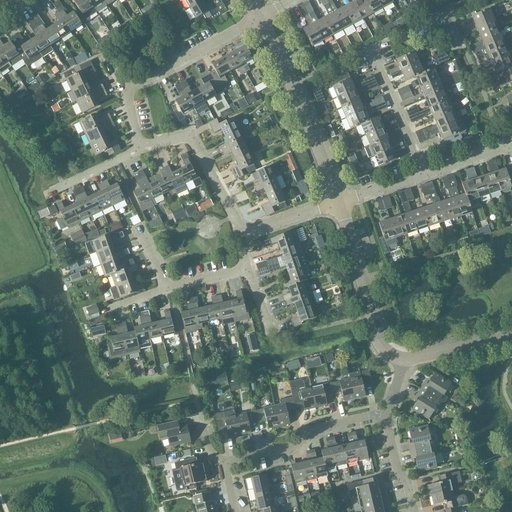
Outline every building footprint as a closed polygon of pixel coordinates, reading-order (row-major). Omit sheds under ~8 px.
[(97,13),(93,8),(88,0),(78,0),(74,2),(86,20),(97,13)] [(184,0),(189,9),(202,1),(201,0),(184,0)] [(219,13),(226,9),(220,0),(214,0),(207,4),(208,6),(206,7),(205,5),(202,1),(189,9),(196,19),(204,14),(207,19),(219,13)] [(343,8),(337,12),(331,2),(333,1),(332,0),(325,0),(328,4),(333,13),(342,30),(352,25),(343,8)] [(362,19),(372,14),(364,0),(358,0),(353,3),(362,19)] [(364,0),(372,14),(382,8),(377,0),(364,0)] [(390,0),(377,0),(382,8),(392,3),(390,0)] [(59,1),(53,5),(58,13),(71,32),(82,25),(74,13),(69,16),(59,1)] [(302,4),(308,15),(313,12),(308,2),(302,4)] [(352,25),(362,19),(353,3),(343,8),(352,25)] [(313,24),(308,15),(302,4),(297,7),(303,18),(304,17),(309,27),(303,30),(312,47),(322,41),(313,24)] [(332,35),(342,30),(333,14),(333,13),(328,4),(324,7),(329,16),(323,19),(332,35)] [(221,25),(236,12),(230,5),(215,18),(221,25)] [(463,27),(465,31),(493,19),(491,13),(494,11),(493,8),(471,17),(474,23),(463,27)] [(61,39),(71,32),(58,13),(54,16),(59,22),(53,27),(61,39)] [(61,39),(53,27),(46,31),(44,27),(45,26),(38,15),(32,19),(50,46),(61,39)] [(40,53),(50,46),(32,19),(26,22),(34,33),(35,33),(38,36),(32,41),(40,53)] [(322,41),(332,35),(323,19),(313,24),(322,41)] [(495,24),(493,19),(465,31),(467,35),(477,30),(479,36),(501,27),(499,22),(495,24)] [(120,26),(110,33),(114,39),(124,32),(121,27),(120,26)] [(473,50),(501,38),(499,32),(502,30),(501,27),(479,36),(482,41),(471,46),(473,50)] [(32,41),(25,45),(24,43),(25,42),(19,34),(9,40),(11,42),(19,55),(24,63),(29,60),(40,53),(32,41)] [(487,54),(509,45),(511,43),(511,37),(503,42),(501,38),(473,50),(474,54),(485,49),(487,54)] [(103,38),(98,42),(102,47),(107,44),(103,38)] [(0,49),(8,62),(19,55),(11,42),(4,47),(0,40),(0,49)] [(234,53),(245,73),(250,70),(246,63),(253,60),(245,46),(245,45),(237,48),(238,50),(234,53)] [(480,68),(509,56),(511,54),(511,52),(510,49),(509,45),(487,54),(489,60),(479,65),(480,68)] [(11,67),(8,62),(0,49),(0,72),(1,74),(11,67)] [(325,59),(335,55),(332,50),(323,54),(325,59)] [(444,66),(455,61),(450,50),(439,55),(444,66)] [(390,75),(418,63),(413,52),(396,60),(398,66),(388,71),(390,75)] [(241,75),(245,73),(234,53),(223,59),(230,72),(237,68),(241,75)] [(511,55),(509,56),(480,68),(482,73),(493,68),(495,73),(505,69),(511,66),(511,55)] [(81,56),(74,59),(77,64),(83,61),(81,56)] [(215,71),(210,73),(221,93),(226,91),(223,85),(228,83),(224,75),(230,72),(223,59),(212,65),(215,71)] [(63,74),(66,79),(71,91),(87,83),(84,77),(88,75),(89,76),(96,73),(90,61),(86,63),(79,67),(72,70),(63,74)] [(422,73),(418,63),(390,75),(392,79),(402,75),(405,82),(416,77),(423,74),(422,73)] [(450,69),(452,75),(460,73),(458,66),(450,69)] [(511,66),(505,69),(507,75),(497,79),(499,83),(511,77),(511,66)] [(437,80),(433,69),(422,73),(423,74),(416,77),(420,87),(437,80)] [(353,87),(347,72),(327,80),(327,82),(329,87),(330,87),(332,87),(336,97),(375,81),(373,76),(362,81),(363,82),(353,87)] [(221,93),(210,73),(200,79),(204,86),(198,89),(205,102),(216,96),(219,95),(219,94),(221,93)] [(511,83),(511,85),(511,77),(499,83),(501,87),(511,83)] [(183,88),(194,108),(197,113),(207,107),(204,103),(205,102),(198,89),(191,93),(191,92),(185,80),(180,83),(183,88)] [(424,98),(442,90),(437,80),(420,87),(424,98)] [(271,86),(268,81),(254,89),(257,94),(271,86)] [(336,98),(340,108),(359,100),(356,95),(366,90),(367,92),(378,87),(377,86),(375,81),(364,86),(354,90),(336,97),(336,98)] [(77,102),(104,89),(101,83),(94,87),(95,88),(91,90),(87,83),(71,91),(77,102)] [(194,108),(183,88),(180,83),(174,86),(180,97),(181,96),(182,98),(175,102),(176,103),(170,106),(177,118),(194,108)] [(38,84),(30,89),(33,94),(41,88),(38,84)] [(399,96),(409,91),(407,86),(396,91),(399,96)] [(104,89),(77,102),(82,114),(98,106),(95,99),(99,97),(100,99),(107,96),(104,89)] [(429,108),(446,101),(442,90),(424,98),(429,108)] [(19,91),(15,94),(19,100),(23,97),(19,91)] [(409,91),(399,96),(401,102),(412,97),(409,91)] [(231,99),(233,107),(241,105),(238,96),(231,99)] [(371,101),(371,103),(361,107),(359,101),(340,108),(345,119),(384,102),(382,97),(371,101)] [(60,98),(53,101),(55,106),(62,103),(60,98)] [(433,119),(451,111),(446,101),(429,108),(419,113),(408,117),(410,123),(426,116),(425,114),(430,112),(433,119)] [(386,108),(384,102),(345,119),(349,130),(361,125),(368,122),(367,122),(365,116),(375,112),(375,113),(386,108)] [(408,117),(419,113),(416,107),(406,112),(408,117)] [(438,129),(455,122),(451,111),(433,119),(436,125),(426,129),(428,134),(438,129)] [(201,113),(195,116),(199,123),(205,120),(201,113)] [(84,134),(112,120),(109,114),(102,117),(102,119),(98,121),(95,114),(79,122),(84,134)] [(221,118),(209,123),(214,133),(221,130),(225,137),(243,128),(238,116),(224,123),(221,118)] [(361,125),(365,135),(393,124),(391,119),(381,124),(378,117),(367,122),(368,122),(361,125)] [(90,145),(106,137),(103,131),(107,129),(108,130),(115,127),(112,120),(84,134),(90,145)] [(455,122),(428,134),(417,138),(419,144),(435,137),(435,135),(440,133),(444,144),(461,138),(460,136),(464,135),(465,131),(460,120),(455,122)] [(395,128),(393,124),(365,135),(370,146),(387,139),(384,132),(395,128)] [(220,147),(223,152),(249,139),(243,128),(225,137),(228,143),(220,147)] [(417,138),(428,134),(426,130),(425,128),(414,132),(417,138)] [(106,137),(90,145),(96,157),(105,152),(107,157),(121,151),(116,141),(109,144),(106,137)] [(390,145),(387,139),(370,146),(374,157),(402,145),(400,140),(390,145)] [(235,160),(249,153),(244,142),(223,152),(225,156),(232,153),(235,160)] [(404,149),(402,145),(374,157),(378,167),(396,160),(393,153),(404,149)] [(249,153),(235,160),(239,166),(231,170),(236,180),(256,171),(254,165),(253,161),(256,159),(252,152),(249,153)] [(186,168),(179,171),(185,183),(192,180),(195,187),(202,184),(198,175),(196,176),(187,158),(188,157),(186,153),(180,156),(186,168)] [(286,157),(292,172),(298,169),(291,154),(286,157)] [(498,172),(495,161),(490,162),(500,191),(501,191),(503,192),(505,193),(508,192),(509,190),(509,188),(511,188),(505,169),(498,172)] [(489,195),(500,191),(490,162),(486,164),(490,175),(483,177),(489,195)] [(174,190),(175,192),(177,196),(188,190),(185,183),(179,171),(172,174),(167,163),(162,165),(164,169),(174,190)] [(255,182),(245,186),(246,191),(254,188),(275,179),(270,167),(252,175),(255,182)] [(489,195),(483,177),(477,179),(473,168),(469,170),(478,199),(489,195)] [(172,195),(176,193),(174,190),(164,169),(159,171),(161,174),(154,178),(163,195),(170,192),(172,195)] [(478,199),(469,170),(464,171),(468,182),(461,184),(465,195),(468,202),(478,199)] [(163,195),(154,178),(147,181),(142,171),(138,173),(139,175),(151,201),(163,195)] [(154,206),(151,201),(139,175),(134,178),(140,189),(133,193),(142,212),(154,206)] [(455,187),(457,186),(453,175),(447,177),(451,188),(454,198),(460,216),(471,213),(468,202),(465,195),(458,197),(455,187)] [(281,176),(275,179),(254,188),(256,192),(264,189),(267,196),(280,190),(286,188),(281,176)] [(454,198),(451,188),(447,177),(441,179),(445,190),(446,189),(450,200),(443,202),(449,220),(460,216),(454,198)] [(102,183),(113,206),(125,200),(117,184),(110,188),(107,181),(102,183)] [(425,184),(429,195),(430,198),(435,197),(434,193),(435,193),(431,182),(425,184)] [(102,212),(113,206),(102,183),(97,185),(101,192),(94,196),(102,212)] [(423,197),(429,195),(425,184),(419,186),(423,197)] [(102,212),(94,196),(88,199),(82,187),(77,190),(90,217),(102,212)] [(404,191),(408,202),(413,200),(409,189),(404,191)] [(79,223),(90,217),(77,190),(73,192),(78,203),(71,206),(79,223)] [(267,216),(279,211),(287,208),(285,203),(286,202),(280,190),(267,196),(270,203),(262,206),(267,216)] [(400,216),(406,234),(417,231),(411,213),(408,202),(404,191),(398,193),(405,215),(400,216)] [(382,198),(386,209),(392,207),(388,196),(382,198)] [(249,198),(242,200),(245,209),(251,208),(249,198)] [(380,211),(386,209),(382,198),(376,200),(380,211)] [(200,202),(195,204),(199,213),(213,206),(211,200),(201,204),(200,202)] [(438,224),(449,220),(443,202),(432,206),(438,224)] [(79,223),(71,206),(65,210),(62,203),(57,205),(63,218),(57,221),(61,230),(67,227),(68,228),(79,223)] [(195,204),(184,210),(188,218),(199,213),(195,204)] [(47,209),(51,216),(58,213),(54,206),(47,209)] [(428,227),(438,224),(432,206),(422,209),(428,227)] [(422,209),(411,213),(417,231),(428,227),(422,209)] [(395,238),(406,234),(400,216),(389,220),(395,238)] [(385,241),(395,238),(389,220),(379,223),(385,241)] [(316,232),(321,243),(327,240),(322,230),(316,232)] [(280,250),(294,245),(300,243),(296,231),(260,243),(262,250),(273,246),(273,244),(278,243),(280,250)] [(92,241),(96,254),(113,247),(111,240),(115,239),(116,241),(124,238),(122,232),(117,234),(116,233),(92,241)] [(83,234),(72,239),(76,246),(87,241),(83,234)] [(294,245),(280,250),(282,257),(275,259),(275,258),(266,261),(268,267),(304,255),(300,243),(294,245)] [(101,265),(118,259),(125,257),(123,252),(116,254),(113,247),(96,254),(101,265)] [(288,274),(308,267),(304,255),(268,267),(270,273),(279,270),(278,269),(286,267),(288,274)] [(101,265),(105,278),(111,275),(129,269),(129,268),(135,266),(133,260),(124,263),(124,265),(120,266),(118,259),(101,265)] [(137,271),(135,266),(129,268),(129,269),(111,275),(115,287),(132,281),(130,274),(137,271)] [(306,281),(308,280),(312,279),(308,267),(288,274),(291,281),(283,283),(285,289),(289,287),(307,281),(306,281)] [(69,271),(62,272),(64,282),(71,281),(69,271)] [(285,301),(312,292),(308,280),(306,281),(307,281),(289,287),(291,294),(283,297),(285,301)] [(144,290),(142,285),(135,288),(132,281),(115,287),(110,289),(114,301),(120,299),(144,290)] [(230,302),(235,323),(250,320),(248,312),(246,312),(241,291),(236,292),(238,300),(230,302)] [(297,311),(311,306),(316,304),(312,292),(285,301),(279,303),(281,308),(294,304),(297,311)] [(235,323),(230,302),(223,304),(221,296),(216,297),(221,319),(223,326),(235,323)] [(197,297),(191,299),(192,303),(197,325),(198,331),(203,329),(202,324),(209,322),(206,308),(199,309),(197,303),(198,303),(197,297)] [(209,322),(221,319),(216,297),(211,298),(213,306),(206,308),(209,322)] [(192,303),(191,299),(184,300),(186,306),(187,306),(188,312),(181,313),(186,335),(198,332),(198,331),(197,325),(192,303)] [(321,316),(316,304),(311,306),(297,311),(299,318),(287,322),(290,329),(301,325),(301,323),(321,316)] [(87,309),(88,312),(89,317),(99,313),(96,305),(87,309)] [(162,337),(159,323),(152,324),(149,311),(144,312),(150,340),(162,337)] [(144,312),(139,314),(142,327),(134,328),(135,332),(138,343),(150,340),(144,312)] [(159,323),(162,337),(175,334),(170,312),(164,313),(166,321),(159,323)] [(125,321),(120,322),(126,350),(128,356),(140,353),(139,347),(138,343),(135,332),(128,334),(125,321)] [(126,350),(120,322),(115,323),(118,336),(110,338),(112,343),(107,344),(107,345),(110,360),(128,356),(126,350)] [(104,326),(91,329),(92,337),(106,334),(104,326)] [(351,379),(356,400),(366,397),(364,389),(373,387),(369,370),(350,375),(351,379)] [(421,389),(444,404),(448,397),(444,395),(451,383),(436,373),(429,384),(426,383),(421,389)] [(356,400),(351,379),(331,384),(334,395),(343,393),(345,402),(356,400)] [(300,380),(289,383),(292,395),(293,397),(294,396),(296,403),(301,402),(300,400),(303,399),(306,411),(316,408),(312,388),(305,389),(303,382),(300,380)] [(334,395),(331,384),(326,385),(323,385),(312,388),(316,408),(327,406),(325,394),(328,394),(328,397),(334,395)] [(439,410),(444,404),(421,389),(417,396),(420,397),(413,408),(429,419),(436,408),(439,410)] [(297,408),(296,403),(294,396),(292,397),(279,400),(281,405),(275,406),(279,426),(290,424),(287,410),(297,408)] [(269,429),(279,426),(275,406),(255,411),(258,422),(264,421),(263,418),(266,418),(269,429)] [(240,435),(241,435),(236,415),(235,410),(224,412),(215,414),(216,419),(219,431),(225,429),(224,427),(227,426),(228,429),(230,438),(240,435)] [(249,424),(258,422),(255,411),(249,412),(247,412),(236,415),(241,435),(252,433),(249,424)] [(173,423),(158,427),(161,439),(168,437),(171,446),(190,442),(186,427),(174,430),(173,423)] [(410,452),(436,446),(434,439),(430,440),(427,426),(409,430),(412,444),(408,445),(410,452)] [(355,433),(351,433),(351,434),(357,462),(369,460),(365,442),(358,443),(355,433)] [(357,462),(351,434),(347,434),(350,445),(343,446),(346,460),(347,464),(357,462)] [(346,460),(343,446),(337,448),(334,437),(330,438),(336,463),(346,460)] [(337,467),(336,463),(330,438),(326,439),(328,450),(321,451),(323,459),(326,470),(326,469),(337,467)] [(415,459),(416,460),(419,473),(437,469),(434,455),(438,454),(436,446),(410,452),(412,460),(415,459)] [(328,477),(326,469),(326,470),(323,459),(317,460),(315,450),(310,451),(317,479),(328,477)] [(317,479),(310,451),(306,452),(309,462),(303,463),(307,482),(317,479)] [(196,464),(195,458),(174,463),(175,469),(173,470),(172,472),(176,490),(179,492),(185,490),(185,491),(193,489),(191,485),(208,481),(204,462),(196,464)] [(307,482),(303,463),(296,465),(295,461),(291,462),(296,484),(307,482)] [(458,473),(452,474),(440,477),(442,484),(430,487),(432,496),(451,492),(450,486),(461,484),(458,473)] [(253,489),(269,485),(266,474),(251,478),(253,489)] [(382,511),(382,510),(386,509),(385,503),(381,504),(379,498),(384,497),(382,492),(378,493),(377,486),(381,485),(380,480),(376,481),(375,478),(347,484),(348,492),(357,490),(361,511),(382,511)] [(256,500),(271,496),(269,485),(253,489),(256,500)] [(452,498),(451,492),(432,496),(434,506),(447,504),(448,510),(457,508),(467,506),(465,498),(464,497),(463,496),(462,496),(461,496),(457,496),(452,498)] [(209,494),(195,497),(198,511),(215,511),(213,503),(211,503),(209,494)] [(273,507),(273,506),(271,496),(256,500),(258,511),(262,510),(262,509),(273,507)]
